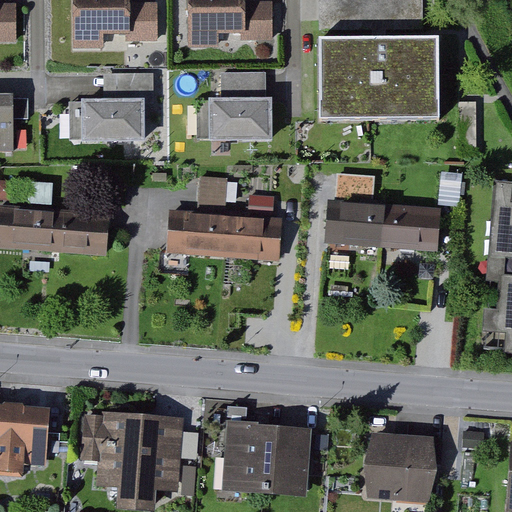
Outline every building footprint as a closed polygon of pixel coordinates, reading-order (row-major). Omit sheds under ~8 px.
[(23,0),(0,0),(0,47),(24,47),(23,0)] [(134,0),(78,0),(81,45),(167,41),(166,0),(134,2),(134,0)] [(248,0),(192,0),(194,44),(276,41),(274,2),(248,3),(248,0)] [(430,43),(313,43),(313,124),(430,124),(430,43)] [(227,75),(227,99),(213,99),(213,142),(276,141),(275,99),(270,99),(270,74),(227,75)] [(110,103),(82,103),(82,141),(152,141),(151,75),(110,76),(110,103)] [(13,94),(0,94),(0,152),(14,152),(13,94)] [(479,102),(462,102),(463,152),(480,151),(479,102)] [(53,184),(27,182),(25,204),(51,206),(53,184)] [(511,183),(500,183),(493,280),(504,281),(502,310),(490,309),(488,332),(510,333),(509,352),(511,352),(511,183)] [(382,248),(385,207),(330,203),(327,245),(382,248)] [(0,245),(55,251),(58,213),(0,207),(0,245)] [(437,252),(439,210),(385,207),(382,248),(437,252)] [(220,257),(223,215),(169,212),(166,253),(220,257)] [(107,255),(110,218),(58,213),(55,251),(107,255)] [(278,261),(281,220),(223,215),(220,257),(278,261)] [(47,413),(0,409),(0,459),(43,462),(47,413)] [(187,424),(95,422),(93,486),(117,486),(117,510),(159,511),(159,492),(186,493),(187,424)] [(315,434),(237,428),(232,490),(310,496),(315,434)] [(430,439),(371,435),(367,495),(426,499),(430,439)]
